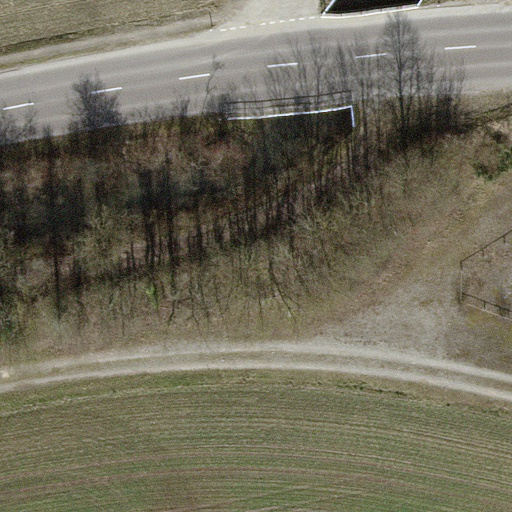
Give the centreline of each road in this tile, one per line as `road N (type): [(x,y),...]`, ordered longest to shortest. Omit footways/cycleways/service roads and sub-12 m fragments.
road 1 (track): [(511,386),(457,371),(263,352),(0,389)]
road 2 (secondary): [(0,110),(246,65),(511,44)]
road 3 (track): [(413,51),(386,133),(342,181),(255,223),(0,276)]
